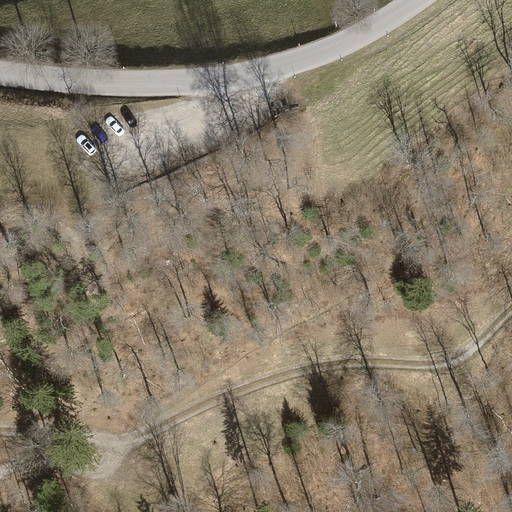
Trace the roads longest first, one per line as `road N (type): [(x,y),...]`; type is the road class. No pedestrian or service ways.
road 1 (tertiary): [(0,72),(113,83),(253,75),(320,55),(418,0)]
road 2 (track): [(107,436),(148,434),(315,367),(440,361),(511,311)]
road 3 (track): [(0,472),(24,462),(101,470),(115,458),(107,436)]
